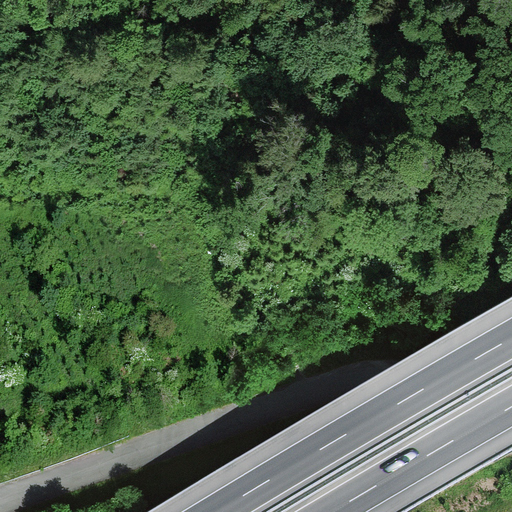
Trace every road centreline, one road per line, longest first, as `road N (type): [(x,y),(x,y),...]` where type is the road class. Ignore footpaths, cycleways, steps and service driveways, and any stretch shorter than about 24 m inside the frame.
road 1 (motorway): [(511,338),(216,511)]
road 2 (motorway): [(331,511),(511,406)]
